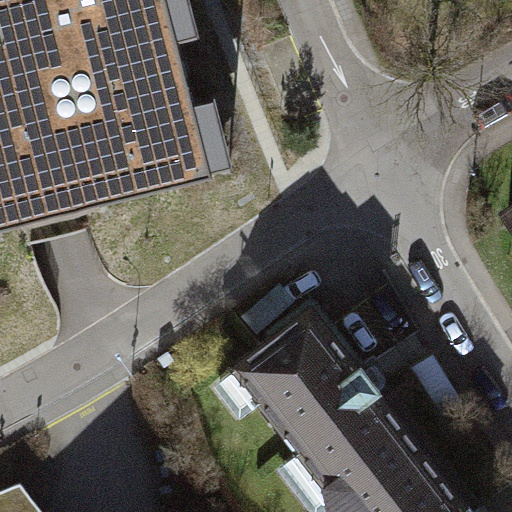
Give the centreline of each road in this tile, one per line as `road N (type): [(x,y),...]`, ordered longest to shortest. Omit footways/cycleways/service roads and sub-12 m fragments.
road 1 (residential): [(0,408),(373,161)]
road 2 (residential): [(373,161),(511,378)]
road 3 (residential): [(373,161),(298,0)]
road 4 (residential): [(373,161),(511,81)]
